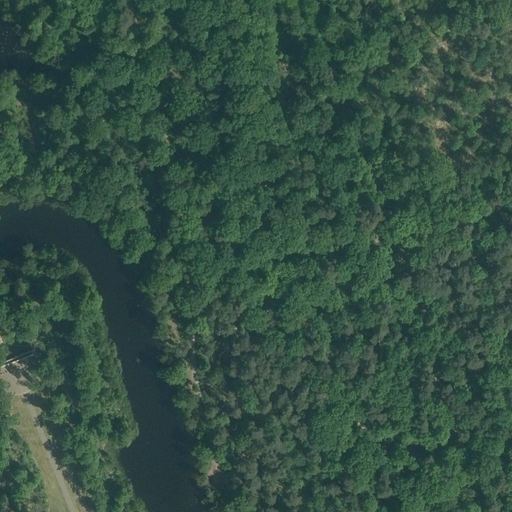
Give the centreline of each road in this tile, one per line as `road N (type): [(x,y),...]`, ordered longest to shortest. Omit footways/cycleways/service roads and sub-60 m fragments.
road 1 (track): [(395,223),(465,511)]
road 2 (track): [(395,223),(325,0)]
